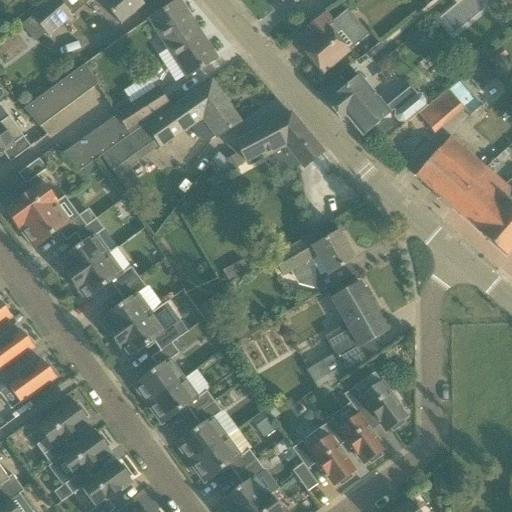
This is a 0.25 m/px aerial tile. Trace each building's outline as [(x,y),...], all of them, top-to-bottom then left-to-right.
[(21,26),(35,43),(45,34),(48,38),(73,17),(58,0),(47,0),(30,15),(31,17),(21,26)] [(82,0),(87,5),(92,0),(99,0),(102,3),(102,4),(120,26),(144,5),(139,0),(82,0)] [(186,80),(217,60),(179,0),(147,21),(186,80)] [(322,74),(358,43),(339,20),(334,24),(325,13),(301,33),(310,44),(302,50),(322,74)] [(484,63),(468,76),(481,91),(497,77),(484,63)] [(73,73),(88,92),(98,85),(84,64),(73,73)] [(78,99),(88,92),(73,73),(64,80),(78,99)] [(418,114),(426,107),(426,106),(426,100),(421,94),(416,94),(410,87),(385,108),(359,76),(327,104),(341,121),(346,117),(363,137),(391,113),(390,113),(393,110),(394,112),(394,118),(398,123),(403,123),(405,124),(418,114)] [(64,80),(54,87),(68,106),(78,99),(64,80)] [(119,144),(108,151),(101,156),(116,177),(159,148),(160,150),(191,128),(198,138),(211,140),(215,136),(217,139),(240,122),(212,82),(172,109),(171,107),(130,136),(119,144)] [(59,114),(68,106),(54,87),(44,94),(59,114)] [(130,136),(171,107),(157,88),(132,106),(128,100),(112,111),(116,116),(130,136)] [(59,114),(44,94),(35,101),(49,121),(59,114)] [(39,128),(49,121),(35,101),(24,109),(39,128)] [(245,166),(262,157),(263,158),(287,146),(304,168),(323,153),(291,114),(233,144),(245,166)] [(116,116),(105,124),(119,144),(130,136),(116,116)] [(0,154),(2,153),(10,163),(30,148),(8,118),(0,123),(0,154)] [(105,124),(94,132),(108,151),(119,144),(105,124)] [(108,151),(94,132),(84,139),(97,159),(101,156),(108,151)] [(452,208),(486,169),(450,138),(438,151),(415,177),(452,208)] [(97,159),(84,139),(73,147),(87,167),(94,161),(97,159)] [(87,167),(73,147),(62,155),(78,173),(82,170),(87,167)] [(26,185),(46,170),(39,159),(18,174),(26,185)] [(87,167),(82,170),(89,178),(100,170),(94,161),(87,167)] [(511,191),(486,169),(452,208),(481,233),(480,233),(506,256),(511,249),(511,204),(509,202),(511,198),(511,191)] [(57,204),(42,184),(5,211),(19,231),(21,230),(57,204)] [(66,242),(75,235),(86,226),(65,198),(57,204),(21,230),(35,249),(58,232),(66,242)] [(96,219),(86,226),(75,235),(82,244),(59,262),(65,271),(64,272),(71,282),(107,256),(94,237),(103,230),(96,219)] [(317,281),(323,292),(355,273),(349,263),(356,259),(347,245),(344,246),(337,234),(340,233),(340,232),(315,246),(311,239),(309,235),(271,258),(283,277),(301,266),(310,281),(315,282),(317,281)] [(111,283),(118,293),(138,278),(131,268),(121,275),(107,256),(71,282),(78,292),(80,291),(87,300),(111,283)] [(106,331),(113,341),(150,314),(136,295),(146,288),(138,278),(118,293),(125,303),(101,320),(108,330),(106,331)] [(321,371),(311,377),(318,388),(326,382),(329,387),(384,348),(377,338),(388,332),(360,283),(331,300),(347,326),(326,339),(338,360),(320,370),(321,371)] [(0,323),(4,321),(4,322),(10,317),(0,302),(0,323)] [(153,342),(160,351),(171,344),(181,337),(174,327),(164,334),(150,314),(113,341),(121,351),(123,350),(129,359),(153,342)] [(0,370),(26,352),(33,348),(21,332),(15,336),(4,322),(4,321),(0,323),(0,370)] [(179,354),(171,344),(160,351),(151,358),(158,368),(134,386),(148,405),(183,380),(169,361),(179,354)] [(0,394),(9,388),(20,403),(55,378),(43,362),(37,367),(26,352),(0,370),(0,394)] [(344,395),(358,416),(359,415),(359,416),(369,409),(386,432),(390,429),(392,432),(404,424),(402,421),(406,418),(398,407),(401,405),(392,393),(390,395),(374,373),(344,395)] [(186,407),(193,417),(214,402),(206,392),(197,399),(183,380),(148,405),(162,425),(186,407)] [(177,444),(191,464),(225,439),(212,419),(221,412),(214,402),(193,417),(200,427),(177,444)] [(36,446),(50,466),(60,459),(71,451),(71,450),(64,440),(87,423),(84,419),(87,417),(79,406),(76,408),(73,403),(38,428),(46,439),(36,446)] [(252,421),(265,439),(276,431),(264,413),(252,421)] [(384,450),(359,416),(359,415),(358,416),(339,430),(332,420),(322,427),(337,448),(347,441),(364,465),(368,461),(370,464),(382,456),(380,453),(384,450)] [(354,472),(337,448),(322,427),(292,449),(302,464),(307,470),(317,463),(334,486),(338,483),(340,486),(352,478),(350,475),(354,472)] [(95,433),(71,450),(71,451),(60,459),(74,478),(65,485),(72,495),(82,488),(93,480),(92,480),(85,470),(109,453),(106,449),(109,447),(101,435),(98,437),(95,433)] [(236,476),(256,461),(249,451),(239,458),(225,439),(191,464),(205,483),(229,466),(236,476)] [(219,503),(225,511),(246,511),(268,496),(254,478),(264,471),(256,461),(236,476),(243,486),(219,503)] [(93,480),(82,488),(96,508),(89,511),(111,511),(114,510),(107,500),(131,483),(128,478),(130,476),(122,465),(119,467),(116,463),(92,480),(93,480)] [(317,485),(307,470),(302,464),(292,471),(307,492),(317,485)] [(0,507),(9,501),(10,501),(23,491),(12,476),(8,479),(0,468),(0,507)] [(281,511),(269,495),(268,496),(246,511),(281,511)] [(0,511),(17,511),(10,501),(9,501),(0,507),(0,511)] [(417,511),(410,502),(395,511),(417,511)] [(133,511),(128,503),(118,511),(133,511)]
